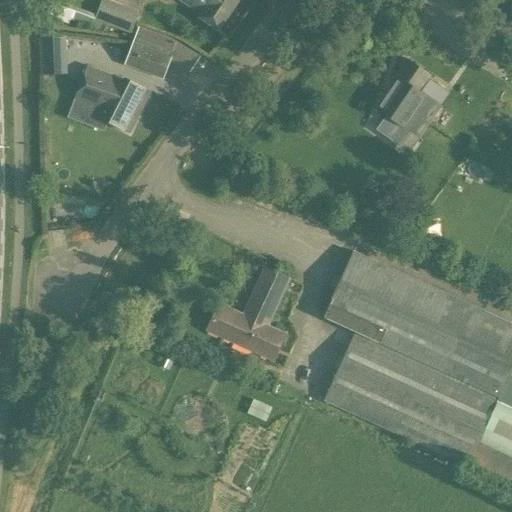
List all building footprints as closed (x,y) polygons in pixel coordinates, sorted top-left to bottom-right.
[(139,12),(108,0),(101,0),(95,16),(54,0),(50,0),(45,16),(58,21),(60,16),(102,32),(105,24),(130,34),(139,12)] [(178,0),(202,16),(200,18),(217,30),(237,0),(178,0)] [(178,44),(139,28),(124,64),(163,79),(170,61),(189,72),(199,56),(178,44)] [(39,40),(41,76),(61,75),(59,39),(39,40)] [(377,109),(385,115),(375,130),(393,142),(425,97),(418,93),(430,76),(407,60),(393,81),(395,82),(377,109)] [(123,81),(87,66),(81,82),(74,99),(107,112),(103,120),(129,133),(149,92),(123,79),(123,81)] [(511,325),(352,251),(324,317),(354,332),(322,400),(468,467),(471,459),(498,400),(511,369),(511,325)] [(218,304),(206,331),(273,361),(285,334),(268,326),(289,279),(264,268),(243,315),(218,304)] [(162,357),(158,365),(167,369),(171,361),(162,357)]
